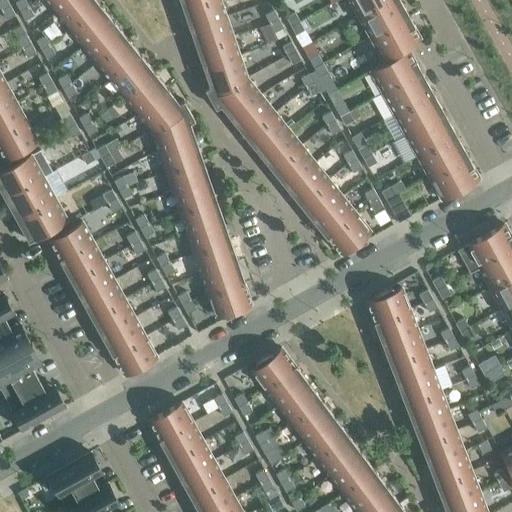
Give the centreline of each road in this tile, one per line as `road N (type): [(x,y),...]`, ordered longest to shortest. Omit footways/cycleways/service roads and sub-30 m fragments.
road 1 (residential): [(511,187),(298,303)]
road 2 (residential): [(298,303),(97,417)]
road 3 (residential): [(25,284),(97,417)]
road 4 (residential): [(450,68),(511,185)]
